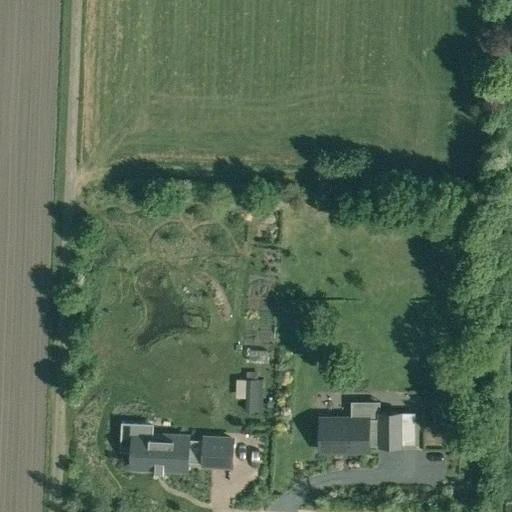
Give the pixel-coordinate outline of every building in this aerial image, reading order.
[(320,184),(365,185),(366,165),(321,163),(320,184)] [(350,244),(456,243),(455,225),(425,225),(425,216),(332,217),(332,224),(321,224),(321,245),(350,245),(350,244)] [(273,220),(273,240),(310,240),(310,220),(273,220)] [(114,221),(113,249),(176,251),(177,223),(114,221)] [(258,379),(246,379),(245,410),(258,411),(258,379)] [(172,412),(172,426),(221,426),(221,413),(172,412)] [(381,446),(403,446),(404,412),(382,412),(381,412),(381,418),(371,418),(371,417),(354,417),(323,417),(323,450),(371,451),(371,443),(381,444),(381,446)] [(153,424),(128,423),(127,447),(135,447),(135,461),(151,462),(151,469),(191,471),(191,464),(206,465),(206,466),(234,468),(235,438),(207,437),(207,439),(191,438),(191,436),(153,434),(153,424)]
